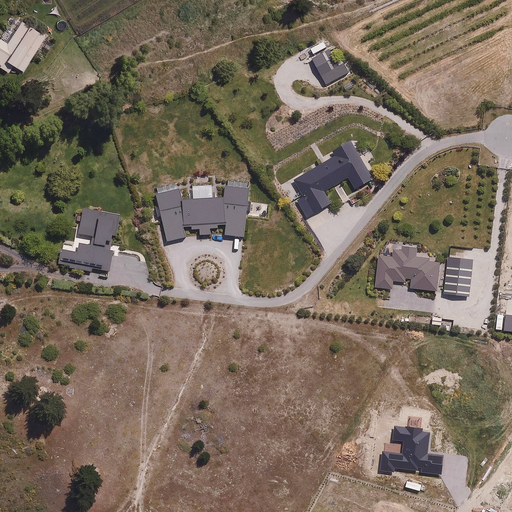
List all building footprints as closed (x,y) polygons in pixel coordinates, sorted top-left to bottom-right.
[(46,37),(22,22),(10,43),(3,39),(0,44),(0,73),(7,78),(14,67),(24,73),(46,37)] [(339,68),(329,49),(310,59),(321,78),(339,68)] [(373,183),(352,143),(335,152),(338,158),(294,181),(303,198),(296,202),(305,220),(331,206),(325,193),(349,180),(356,193),(373,183)] [(219,229),(219,226),(228,226),(227,237),(245,239),(249,189),(227,187),(226,199),(214,200),(213,187),(194,187),(195,201),(183,202),(181,190),(157,195),(167,244),(187,240),(184,229),(192,227),(193,231),(200,230),(200,236),(211,236),(211,230),(219,229)] [(80,234),(95,237),(93,245),(82,243),(79,255),(64,252),(61,266),(111,276),(115,254),(107,252),(109,243),(112,244),(113,237),(118,238),(122,217),(85,210),(80,234)] [(417,258),(418,248),(403,247),(403,251),(396,250),(396,258),(379,256),(376,291),(392,292),(392,284),(405,286),(405,280),(411,281),(410,292),(438,295),(441,262),(430,261),(430,259),(417,258)] [(473,259),(448,256),(444,295),(470,297),(473,259)]
